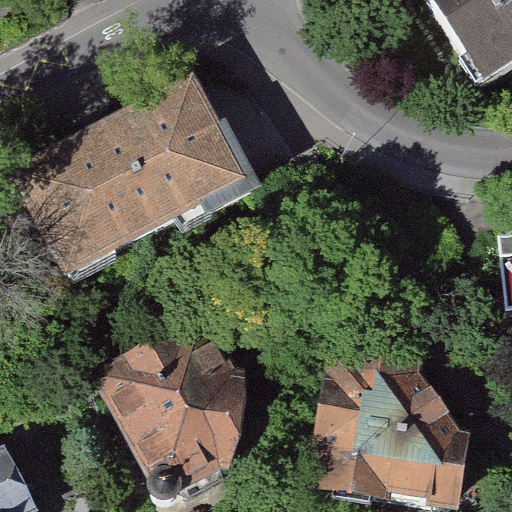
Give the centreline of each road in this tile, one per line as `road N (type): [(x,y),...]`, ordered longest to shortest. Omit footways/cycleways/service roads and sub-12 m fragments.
road 1 (residential): [(511,159),(464,159),(387,130),(275,47),(237,0)]
road 2 (residential): [(200,0),(0,104)]
